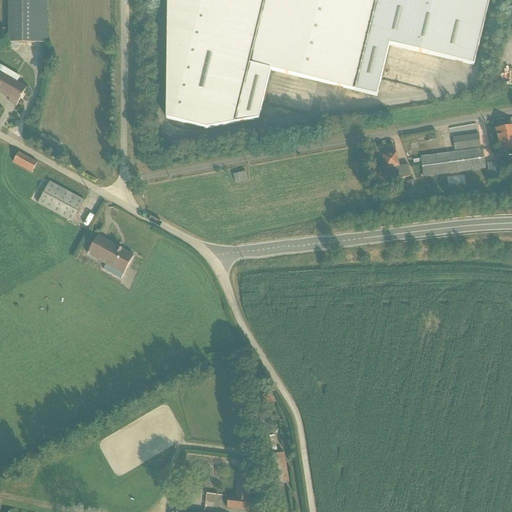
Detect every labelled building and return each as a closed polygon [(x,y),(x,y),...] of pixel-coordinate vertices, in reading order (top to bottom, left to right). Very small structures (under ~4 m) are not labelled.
[(47,43),(46,0),(10,0),(11,44),(47,43)] [(271,72),(351,90),(372,0),(166,0),(165,119),(205,130),(258,120),(271,72)] [(490,0),(372,0),(351,90),(375,96),(388,43),(475,64),(490,0)] [(30,86),(1,69),(0,70),(0,91),(20,104),(30,86)] [(511,126),(495,130),(499,154),(511,151),(511,126)] [(416,153),(420,179),(485,170),(480,131),(452,135),(454,148),(416,153)] [(381,155),(383,174),(395,172),(396,179),(410,177),(408,162),(396,163),(395,153),(381,155)] [(37,165),(18,154),(12,164),(31,175),(37,165)] [(501,174),(497,159),(487,162),(490,177),(501,174)] [(247,174),(236,176),(238,186),(248,184),(247,174)] [(453,188),(468,186),(467,178),(452,180),(453,188)] [(48,183),(37,204),(73,223),(84,202),(48,183)] [(125,275),(136,257),(100,237),(90,255),(125,275)] [(248,476),(239,476),(239,498),(225,498),(225,508),(253,508),(253,499),(248,499),(248,476)]
